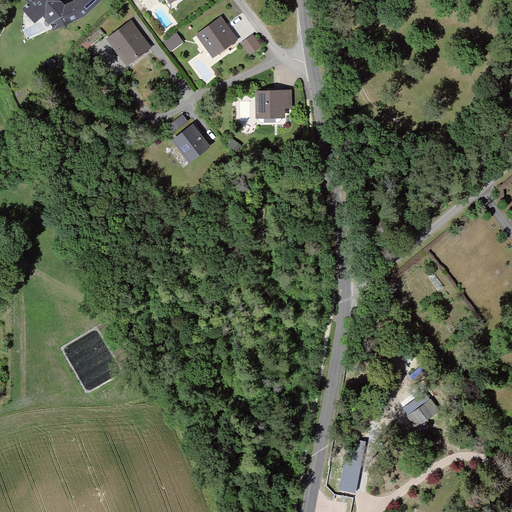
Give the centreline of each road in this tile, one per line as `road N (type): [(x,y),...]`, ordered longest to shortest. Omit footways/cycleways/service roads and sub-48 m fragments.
road 1 (tertiary): [(345,297),(313,62)]
road 2 (tertiary): [(310,511),(345,297)]
road 3 (residential): [(345,297),(511,163)]
road 4 (residential): [(154,122),(281,56)]
